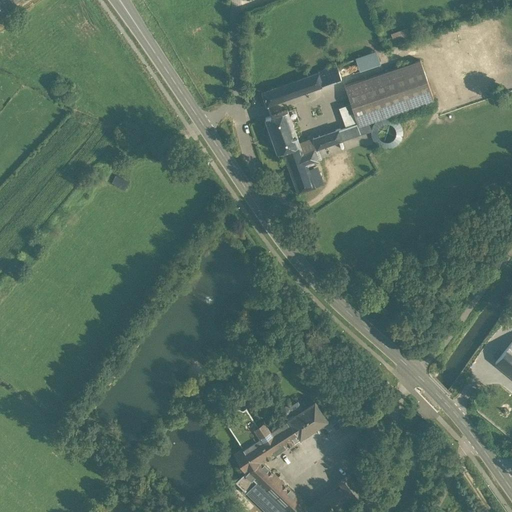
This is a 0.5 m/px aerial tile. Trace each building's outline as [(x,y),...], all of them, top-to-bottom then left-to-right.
[(410,26),(393,33),(397,43),(414,36),(410,26)] [(379,49),(358,57),(363,71),(384,62),(379,49)] [(420,60),(344,86),(358,126),(434,99),(420,60)] [(336,66),(318,72),(323,85),(341,79),(336,66)] [(318,72),(262,92),(267,105),(323,85),(318,72)] [(299,145),(287,110),(265,118),(279,158),(285,156),(283,150),(299,145)] [(314,149),(318,160),(370,143),(366,132),(371,129),(369,123),(358,127),(360,133),(342,140),(314,149)] [(356,123),(338,129),(342,140),(360,133),(358,127),(356,123)] [(338,129),(312,138),(316,149),(342,140),(338,129)] [(299,145),(283,150),(285,156),(298,193),(314,187),(307,165),(302,153),(299,145)] [(314,148),(302,153),(307,165),(318,160),(314,148)] [(511,341),(495,363),(511,376),(511,341)] [(306,398),(298,403),(302,409),(310,404),(306,398)] [(288,418),(279,424),(291,443),(326,420),(314,401),(310,404),(302,409),(288,418)] [(294,404),(289,407),(285,406),(281,408),(280,412),(282,416),(287,417),(288,418),(302,409),(298,403),(296,404),(294,404)] [(242,410),(239,408),(231,413),(232,417),(225,421),(242,448),(250,443),(249,443),(263,434),(257,425),(246,408),(242,410)] [(264,421),(257,425),(263,434),(270,430),(264,421)] [(335,511),(346,504),(334,488),(309,508),(262,462),(291,443),(279,424),(270,430),(263,434),(249,443),(250,443),(242,448),(234,454),(245,472),(246,472),(284,509),(287,505),(292,511),(335,511)] [(235,482),(266,511),(292,511),(287,505),(284,509),(246,472),(245,472),(235,482)] [(334,488),(346,504),(361,491),(349,475),(334,488)]
